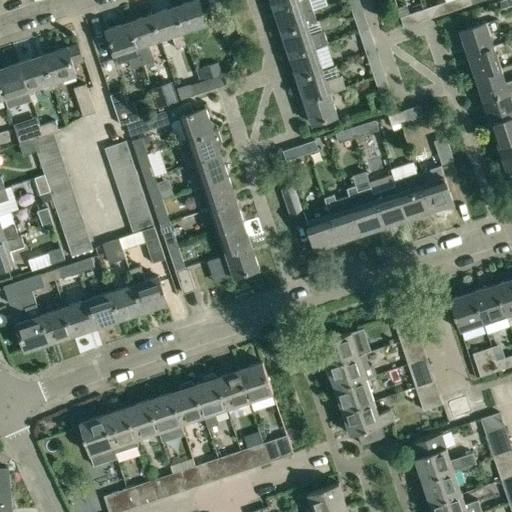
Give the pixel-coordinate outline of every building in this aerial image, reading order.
[(194,0),(175,6),(183,32),(206,24),(198,0),(194,0)] [(271,0),(274,9),(300,1),(299,0),(271,0)] [(309,0),(304,0),(300,1),(274,9),(282,33),(308,25),(317,22),(309,0)] [(473,4),(471,0),(454,0),(457,9),(473,4)] [(187,44),(183,32),(175,6),(152,14),(160,39),(172,36),(176,48),(187,44)] [(417,12),(420,21),(436,16),(434,7),(417,12)] [(417,12),(401,17),(404,27),(420,21),(417,12)] [(354,16),(359,32),(369,29),(363,13),(354,16)] [(152,14),(129,22),(142,62),(154,58),(149,43),(160,39),(152,14)] [(142,62),(129,22),(106,30),(117,63),(129,59),(131,66),(142,62)] [(460,32),(468,54),(494,46),(486,23),(460,32)] [(311,36),(308,25),(282,33),(290,56),(315,48),(328,44),(324,31),(311,36)] [(369,29),(359,32),(364,48),(374,45),(369,29)] [(79,44),(67,47),(43,54),(52,82),(55,88),(64,86),(62,79),(76,74),(73,64),(84,61),(79,44)] [(501,69),(494,46),(468,54),(476,77),(501,69)] [(322,70),(315,48),(290,56),(297,78),(322,70)] [(55,88),(52,82),(43,54),(19,62),(28,90),(42,85),(44,92),(55,88)] [(369,62),(374,78),(384,75),(379,59),(369,62)] [(0,68),(0,81),(5,97),(28,90),(19,62),(0,68)] [(476,77),(483,100),(511,90),(511,81),(506,83),(501,69),(476,77)] [(327,82),(322,70),(297,78),(305,101),(330,93),(345,88),(341,77),(327,82)] [(207,80),(210,89),(226,84),(223,75),(207,80)] [(384,75),(374,78),(380,94),(389,91),(384,75)] [(210,89),(207,80),(191,85),(194,95),(210,89)] [(159,108),(167,105),(178,101),(177,101),(171,82),(152,88),(159,108)] [(83,117),(85,116),(95,113),(86,84),(74,88),(83,117)] [(511,100),(511,90),(483,100),(491,123),(511,116),(511,101),(511,100)] [(127,124),(140,119),(134,103),(128,105),(123,91),(111,95),(121,126),(127,124)] [(330,93),(305,101),(313,124),(338,115),(330,93)] [(143,117),(158,112),(153,97),(138,102),(143,117)] [(187,137),(213,131),(206,108),(193,112),(190,103),(169,110),(173,120),(181,117),(187,137)] [(404,111),(407,120),(424,115),(420,105),(404,111)] [(404,111),(402,111),(387,116),(391,126),(407,120),(404,111)] [(511,116),(491,123),(499,146),(511,141),(511,116)] [(148,117),(140,119),(127,124),(131,136),(152,129),(148,117)] [(56,121),(40,126),(43,136),(54,132),(59,131),(56,121)] [(367,123),(351,128),(354,138),(371,132),(367,123)] [(26,137),(27,141),(33,139),(39,137),(43,136),(40,126),(24,131),(26,137)] [(351,128),(335,134),(338,143),(354,138),(351,128)] [(0,143),(10,140),(7,130),(0,132),(0,143)] [(186,166),(221,154),(213,131),(187,137),(192,151),(182,154),(186,166)] [(43,136),(39,137),(33,139),(36,150),(57,143),(54,132),(43,136)] [(132,140),(138,157),(147,154),(142,137),(132,140)] [(454,161),(446,137),(434,141),(441,165),(454,161)] [(36,150),(33,139),(27,141),(20,143),(24,155),(36,151),(36,150)] [(314,140),(298,145),(302,156),(318,150),(314,140)] [(130,152),(126,141),(105,148),(108,159),(130,152)] [(511,141),(499,146),(506,169),(511,167),(511,141)] [(36,150),(36,151),(40,160),(61,153),(57,143),(36,150)] [(286,161),(302,156),(298,145),(283,151),(286,161)] [(108,159),(112,170),(133,163),(130,152),(108,159)] [(61,153),(40,160),(43,171),(64,164),(61,153)] [(153,170),(147,154),(138,157),(143,173),(153,170)] [(221,154),(186,166),(194,189),(229,177),(221,154)] [(133,163),(112,170),(115,181),(137,174),(133,163)] [(64,164),(43,171),(44,175),(47,182),(68,175),(64,164)] [(440,165),(417,173),(430,212),(453,204),(440,165)] [(394,181),(396,186),(407,219),(430,212),(417,173),(394,181)] [(115,181),(119,192),(140,185),(137,174),(115,181)] [(40,195),(50,191),(48,186),(47,182),(44,175),(35,178),(40,195)] [(48,186),(50,191),(50,192),(71,185),(68,175),(47,182),(48,186)] [(236,200),(229,177),(194,189),(201,211),(210,208),(236,200)] [(148,186),(153,202),(162,199),(157,183),(148,186)] [(50,192),(54,203),(75,196),(71,185),(50,192)] [(140,185),(119,192),(123,203),(144,196),(140,185)] [(349,197),(352,207),(361,235),(384,227),(375,200),(373,194),(374,194),(371,186),(358,191),(356,185),(347,188),(349,196),(349,197)] [(294,186),(282,190),(291,215),(302,211),(294,186)] [(384,227),(407,219),(396,186),(374,194),(373,194),(375,200),(384,227)] [(3,188),(0,189),(0,204),(9,201),(5,190),(4,188),(3,188)] [(329,215),(338,242),(361,235),(352,207),(349,197),(335,201),(333,195),(324,198),(329,215)] [(57,213),(78,206),(75,196),(54,203),(57,213)] [(123,203),(126,213),(147,206),(144,196),(123,203)] [(168,216),(162,199),(153,202),(158,219),(168,216)] [(210,208),(218,231),(244,223),(236,200),(210,208)] [(61,224),(82,217),(78,206),(57,213),(61,224)] [(151,216),(147,206),(126,213),(129,223),(151,216)] [(38,211),(43,228),(53,224),(48,208),(38,211)] [(338,242),(329,215),(306,222),(316,250),(338,242)] [(133,234),(142,231),(154,227),(151,216),(129,223),(133,234)] [(82,217),(61,224),(64,234),(85,228),(82,217)] [(3,230),(0,220),(0,242),(17,238),(13,227),(3,230)] [(251,246),(244,223),(218,231),(226,254),(251,246)] [(165,259),(154,227),(142,231),(152,263),(165,259)] [(68,245),(89,238),(85,228),(64,234),(68,245)] [(168,248),(177,245),(172,229),(162,232),(168,248)] [(21,237),(17,238),(0,242),(0,268),(14,264),(10,252),(25,247),(21,237)] [(89,238),(68,245),(72,256),(92,249),(92,248),(89,238)] [(119,239),(102,244),(109,264),(125,258),(119,239)] [(183,261),(177,245),(168,248),(173,264),(183,261)] [(258,267),(251,246),(226,254),(233,275),(232,275),(233,277),(260,269),(259,267),(258,267)] [(48,252),(52,264),(65,260),(61,247),(48,252)] [(75,263),(78,273),(94,267),(90,258),(75,263)] [(62,278),(78,273),(75,263),(59,269),(62,278)] [(129,270),(134,284),(144,311),(168,304),(158,276),(145,280),(140,266),(129,270)] [(188,267),(175,271),(183,294),(195,290),(188,267)] [(41,274),(28,278),(32,290),(45,286),(41,274)] [(15,283),(16,284),(4,288),(8,300),(20,297),(19,295),(32,290),(28,278),(15,283)] [(511,313),(511,278),(496,283),(506,315),(511,313)] [(473,291),(484,323),(506,315),(496,283),(473,291)] [(144,311),(134,284),(111,292),(120,319),(144,311)] [(450,299),(460,330),(484,323),(473,291),(450,299)] [(111,292),(87,299),(96,327),(120,319),(111,292)] [(87,299),(63,307),(73,335),(96,327),(87,299)] [(25,308),(28,319),(16,323),(25,350),(49,343),(41,315),(37,304),(25,308)] [(63,307),(41,315),(49,343),(73,335),(63,307)] [(420,335),(416,326),(397,332),(401,341),(420,335)] [(320,343),(327,366),(359,355),(351,332),(320,342),(320,343)] [(482,376),(499,370),(496,361),(492,347),(473,353),(480,376),(482,376)] [(424,349),(405,355),(409,365),(427,358),(424,349)] [(327,366),(335,389),(366,378),(377,375),(373,364),(363,367),(359,355),(327,366)] [(499,370),(511,365),(511,355),(496,361),(499,370)] [(240,369),(250,401),(273,393),(263,362),(240,369)] [(250,401),(240,369),(217,377),(227,409),(250,401)] [(416,387),(435,381),(432,371),(413,378),(416,387)] [(201,382),(194,385),(204,416),(208,428),(219,425),(215,413),(227,409),(217,377),(213,373),(203,377),(201,382)] [(374,401),(366,378),(335,389),(343,411),(374,401)] [(182,424),(204,416),(194,385),(190,381),(180,385),(179,390),(171,392),(182,424)] [(148,400),(159,431),(182,424),(171,392),(148,400)] [(443,404),(440,395),(421,401),(424,410),(443,404)] [(126,408),(136,439),(159,431),(148,400),(126,408)] [(374,401),(343,411),(350,435),(382,424),(396,419),(392,409),(378,413),(374,401)] [(126,408),(103,415),(113,447),(116,454),(138,447),(136,439),(126,408)] [(116,454),(113,447),(103,415),(80,423),(94,465),(118,458),(116,454)] [(489,443),(509,437),(505,428),(486,434),(489,443)] [(287,435),(278,438),(284,457),(294,454),(287,435)] [(270,461),(264,442),(255,445),(261,465),(270,461)] [(415,457),(423,480),(454,470),(477,462),(473,452),(450,460),(447,447),(415,457)] [(238,472),(248,469),(242,450),(232,453),(238,472)] [(511,450),(494,457),(497,466),(511,461),(511,450)] [(216,480),(225,477),(219,458),(210,461),(216,480)] [(202,484),(196,465),(187,469),(193,488),(202,484)] [(0,511),(11,511),(13,511),(9,469),(0,469),(0,511)] [(462,493),(454,470),(423,480),(430,503),(462,493)] [(179,492),(173,473),(164,476),(170,495),(179,492)] [(505,489),(511,486),(511,475),(502,479),(505,489)] [(157,500),(151,481),(141,484),(147,503),(157,500)] [(307,494),(313,511),(328,511),(346,506),(339,483),(307,494)] [(109,511),(120,511),(134,507),(128,488),(104,496),(109,511)] [(433,511),(479,511),(480,511),(476,499),(465,503),(462,493),(430,503),(433,511)]
